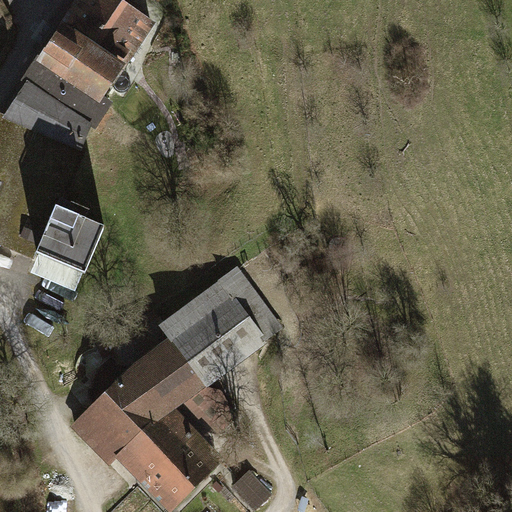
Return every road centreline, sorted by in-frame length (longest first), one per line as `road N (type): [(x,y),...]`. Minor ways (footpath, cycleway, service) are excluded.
road 1 (track): [(91,511),(0,304)]
road 2 (track): [(276,511),(285,483),(237,376)]
